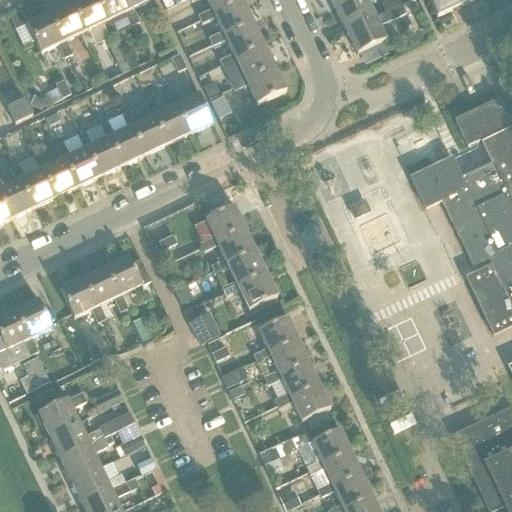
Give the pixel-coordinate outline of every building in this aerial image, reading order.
[(108,23),(97,0),(81,0),(72,5),(86,34),(80,36),(87,50),(95,46),(109,39),(102,25),(108,23)] [(109,39),(117,36),(117,35),(111,21),(125,15),(130,12),(124,0),(97,0),(108,23),(102,25),(109,39)] [(124,0),(130,12),(125,15),(131,28),(140,24),(133,11),(153,1),(152,0),(124,0)] [(170,0),(161,0),(167,11),(174,8),(170,0)] [(189,0),(191,4),(198,0),(206,0),(212,11),(214,17),(243,3),(241,0),(189,0)] [(330,0),(335,11),(358,0),(330,0)] [(358,0),(335,11),(342,25),(346,33),(375,19),(365,0),(358,0)] [(395,0),(390,0),(379,6),(384,15),(399,8),(395,0)] [(428,0),(437,18),(460,7),(456,0),(428,0)] [(198,18),(202,26),(216,20),(222,34),(225,39),(254,25),(243,3),(214,17),(212,11),(198,18)] [(63,44),(58,47),(64,61),(73,57),(66,43),(80,36),(86,34),(72,5),(49,16),(63,44)] [(346,33),(357,56),(386,42),(379,29),(403,17),(399,8),(384,15),(375,19),(346,33)] [(27,26),(40,56),(58,47),(63,44),(49,16),(27,26)] [(209,40),(212,47),(213,48),(226,42),(233,56),(236,62),(264,48),(254,25),(225,39),(222,34),(209,40)] [(243,77),(244,78),(246,84),(275,70),(264,48),(236,62),(233,56),(219,62),(223,71),(237,64),(243,77)] [(179,74),(187,70),(180,56),(172,60),(179,74)] [(123,57),(116,61),(123,75),(130,72),(123,57)] [(230,85),(234,93),(247,87),(257,107),(286,93),(275,70),(246,84),(244,78),(230,85)] [(62,100),(71,96),(64,83),(56,87),(57,90),(62,100)] [(211,86),(203,89),(209,101),(220,96),(216,88),(211,86)] [(57,90),(44,96),(49,106),(62,100),(57,90)] [(154,118),(167,147),(190,137),(176,108),(182,105),(181,105),(175,91),(167,95),(173,109),(159,116),(154,118)] [(176,108),(190,137),(213,126),(199,96),(181,105),(182,105),(176,108)] [(34,98),(30,106),(41,112),(46,104),(34,98)] [(499,101),(455,122),(468,149),(511,128),(499,101)] [(7,110),(15,126),(32,118),(24,102),(7,110)] [(131,129),(145,158),(167,147),(154,118),(159,116),(153,102),(144,106),(151,120),(137,126),(131,129)] [(137,126),(130,113),(108,124),(114,137),(109,140),(123,169),(145,158),(131,129),(137,126)] [(87,151),(100,179),(123,169),(109,140),(114,137),(108,124),(100,128),(106,141),(92,148),(87,151)] [(511,131),(483,145),(493,165),(461,181),(451,161),(411,180),(426,211),(442,203),(476,275),(467,280),(494,337),(511,328),(511,368),(509,370),(511,375),(511,131)] [(64,161),(78,190),(100,179),(87,151),(92,148),(86,134),(77,138),(84,152),(70,159),(64,161)] [(42,172),(56,201),(78,190),(64,161),(70,159),(63,145),(55,149),(61,163),(47,169),(42,172)] [(19,183),(33,211),(56,201),(42,172),(47,169),(41,156),(32,160),(39,173),(25,180),(19,183)] [(0,191),(0,199),(11,222),(33,211),(19,183),(25,180),(18,166),(10,170),(17,184),(3,191),(0,191)] [(0,227),(11,222),(0,199),(0,191),(3,191),(0,185),(0,227)] [(349,211),(354,220),(368,214),(363,204),(349,211)] [(217,207),(206,212),(210,220),(221,215),(217,207)] [(210,220),(205,222),(213,239),(214,239),(216,245),(245,231),(234,208),(221,215),(210,220)] [(218,248),(224,262),(227,267),(256,253),(245,231),(216,245),(214,239),(213,239),(200,246),(204,254),(218,248)] [(172,240),(157,247),(161,255),(176,248),(172,240)] [(267,276),(256,253),(227,267),(224,262),(211,268),(215,276),(228,270),(235,284),(238,290),(267,276)] [(128,259),(105,270),(119,299),(113,301),(120,315),(128,311),(122,298),(151,284),(141,263),(132,268),(128,259)] [(97,310),(91,313),(98,326),(106,322),(100,308),(113,301),(119,299),(105,270),(83,281),(97,310)] [(221,290),(223,293),(225,299),(239,293),(248,313),(278,299),(267,276),(238,290),(235,284),(221,290)] [(60,292),(62,295),(74,321),(91,313),(97,310),(83,281),(60,292)] [(185,287),(174,292),(175,294),(182,309),(193,304),(185,287)] [(15,313),(29,342),(24,345),(30,358),(38,354),(32,341),(52,331),(38,302),(15,313)] [(0,320),(0,339),(6,352),(6,353),(24,345),(29,342),(15,313),(0,320)] [(210,316),(189,326),(200,347),(220,337),(210,316)] [(144,320),(132,325),(141,345),(153,340),(144,320)] [(298,343),(288,320),(258,334),(266,351),(267,351),(269,357),(298,343)] [(271,359),(274,367),(277,373),(280,379),(309,365),(298,343),(269,357),(267,351),(266,351),(253,357),(257,366),(271,359)] [(88,352),(94,366),(102,362),(95,349),(88,352)] [(211,358),(215,366),(230,359),(226,350),(211,358)] [(281,382),(286,391),(288,396),(291,401),(320,388),(309,365),(280,379),(277,373),(264,380),(268,388),(281,382)] [(306,422),(311,420),(327,412),(331,411),(320,388),(291,401),(288,396),(274,402),(278,411),(292,404),(301,425),(306,422)] [(118,392),(93,403),(99,416),(124,404),(118,392)] [(80,396),(38,416),(50,439),(79,425),(72,411),(84,405),(80,396)] [(498,511),(504,509),(505,511),(511,511),(511,409),(453,438),(488,511),(498,511)] [(311,420),(306,422),(311,433),(332,423),(327,412),(311,420)] [(50,439),(53,446),(60,461),(104,440),(134,426),(129,415),(98,429),(99,432),(98,432),(97,431),(85,437),(79,425),(50,439)] [(322,468),(351,455),(340,432),(311,446),(319,463),(320,463),(322,468)] [(141,438),(119,448),(124,458),(146,448),(141,438)] [(60,461),(64,469),(71,484),(100,470),(94,455),(108,449),(104,440),(60,461)] [(362,477),(351,455),(322,468),(320,463),(319,463),(306,469),(310,478),(324,471),(326,477),(330,485),(333,491),(362,477)] [(150,459),(128,469),(134,481),(156,471),(150,459)] [(276,463),(264,469),(268,478),(280,472),(276,463)] [(71,484),(78,499),(82,506),(124,486),(119,476),(106,482),(100,470),(71,484)] [(341,507),(343,511),(345,511),(373,499),(362,477),(333,491),(330,485),(317,492),(321,500),(334,494),(341,507)] [(134,481),(124,486),(128,494),(138,489),(134,481)] [(124,486),(82,506),(84,511),(120,511),(115,500),(128,494),(124,486)] [(378,511),(373,499),(345,511),(343,511),(341,507),(331,511),(378,511)]
